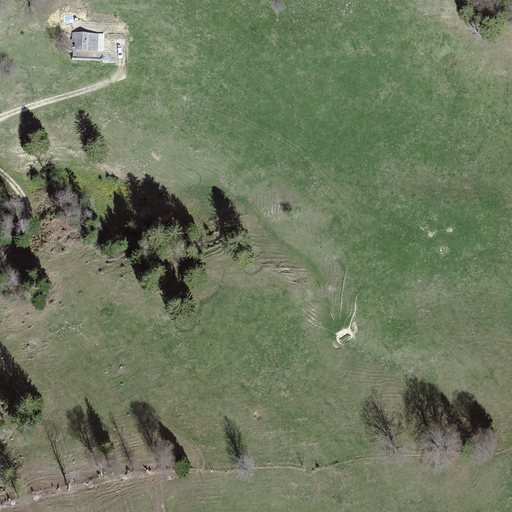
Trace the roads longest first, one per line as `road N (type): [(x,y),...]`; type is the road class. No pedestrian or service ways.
road 1 (track): [(0,118),(103,88),(124,60)]
road 2 (track): [(0,273),(27,229),(28,206),(0,172)]
